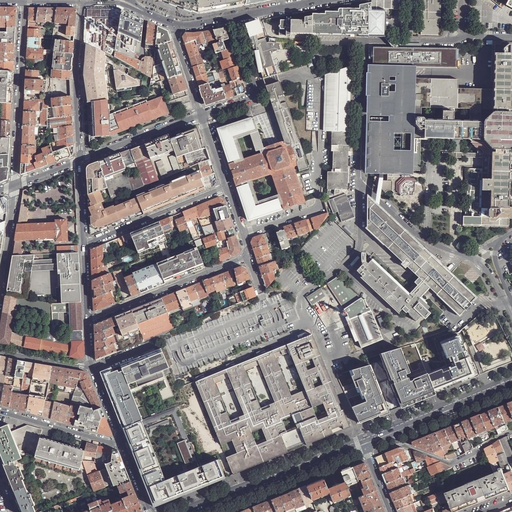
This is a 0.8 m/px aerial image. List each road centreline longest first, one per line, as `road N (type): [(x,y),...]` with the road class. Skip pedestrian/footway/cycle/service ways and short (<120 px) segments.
road 1 (secondary): [(362,442),(190,511)]
road 2 (residential): [(24,2),(14,185)]
road 3 (residential): [(248,256),(87,320)]
road 4 (residential): [(79,160),(81,4)]
road 5 (unclassified): [(83,244),(225,187)]
road 6 (secondary): [(511,383),(379,436)]
road 7 (residential): [(231,19),(256,95),(201,114)]
road 8 (residential): [(201,114),(79,160)]
road 9 (residential): [(0,411),(123,445)]
road 10 (residential): [(396,442),(452,463),(511,432)]
